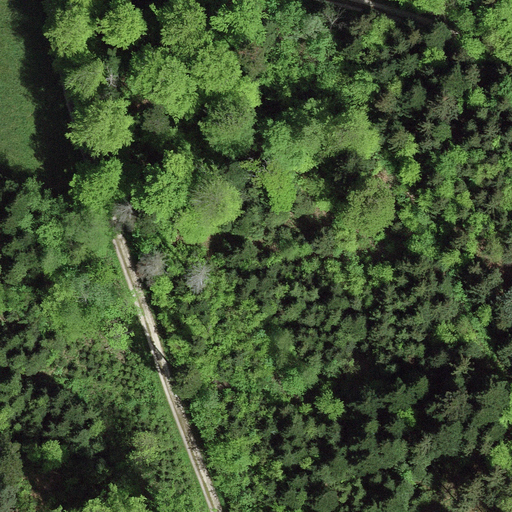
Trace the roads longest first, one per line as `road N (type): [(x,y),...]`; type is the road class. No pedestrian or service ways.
road 1 (track): [(210,511),(65,93),(57,0)]
road 2 (track): [(356,0),(397,12),(511,72)]
